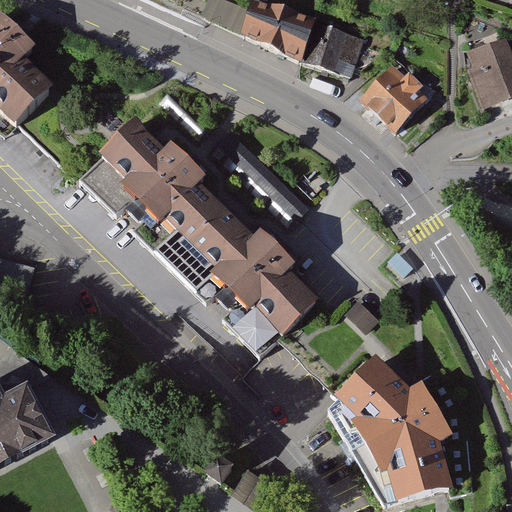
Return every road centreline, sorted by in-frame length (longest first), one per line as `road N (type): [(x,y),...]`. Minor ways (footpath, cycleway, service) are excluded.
road 1 (residential): [(320,511),(252,422),(0,195)]
road 2 (secondary): [(64,0),(316,119),(392,183)]
road 3 (secondary): [(392,183),(511,368)]
